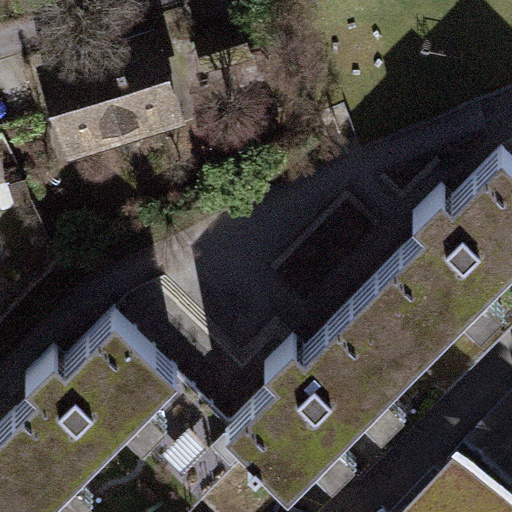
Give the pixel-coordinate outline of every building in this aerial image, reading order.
[(54,68),(79,147),(198,109),(173,30),(54,68)] [(284,365),(241,407),(298,462),(511,245),(511,147),(504,139),(458,186),(439,167),(425,182),(409,198),(426,214),(310,332),(293,316),(279,330),(264,345),(284,365)] [(0,182),(9,180),(0,150),(0,182)] [(0,511),(28,511),(179,355),(126,305),(86,347),(64,326),(51,339),(37,353),(53,369),(0,424),(0,511)] [(511,393),(465,444),(511,487),(511,393)]
